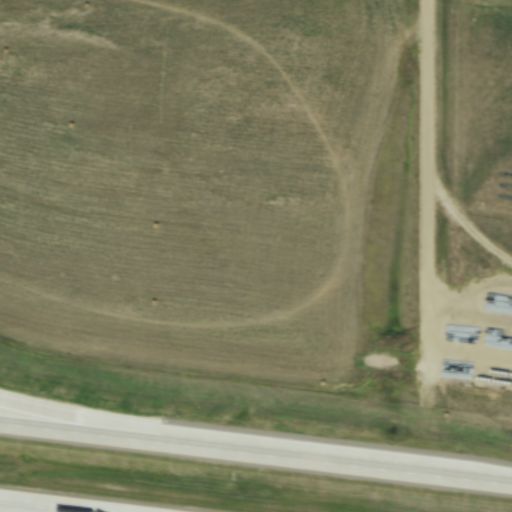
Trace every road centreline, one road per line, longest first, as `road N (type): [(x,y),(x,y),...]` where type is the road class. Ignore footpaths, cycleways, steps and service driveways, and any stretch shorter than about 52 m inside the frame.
road 1 (motorway): [(511,487),(0,426)]
road 2 (residential): [(425,0),(430,312),(454,340),(511,342)]
road 3 (motorway): [(272,458),(0,401)]
